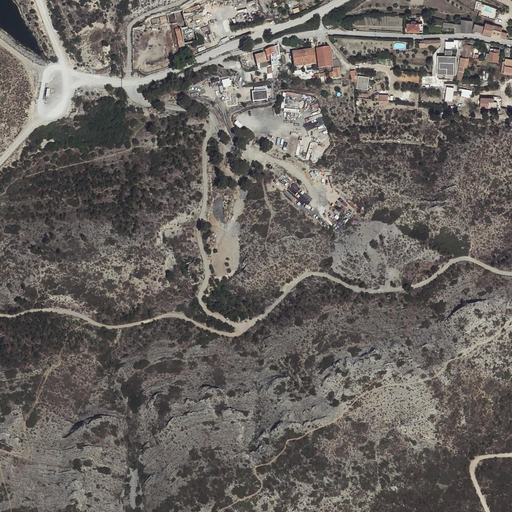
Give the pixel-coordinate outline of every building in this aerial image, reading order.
[(134,0),(138,11),(171,1),(170,0),(134,0)] [(187,35),(183,38),(184,45),(198,42),(197,34),(195,27),(193,14),(184,15),(183,11),(167,14),(169,26),(185,22),(187,29),(186,29),(187,35)] [(473,22),(461,21),(461,24),(461,33),(472,34),(473,22)] [(487,23),(486,28),(485,34),(490,36),(491,37),(500,38),(503,29),(487,23)] [(407,32),(419,32),(420,25),(417,24),(408,24),(407,24),(407,32)] [(478,33),(485,34),(486,28),(475,25),(474,32),(478,33)] [(164,36),(166,47),(173,43),(170,35),(164,36)] [(183,38),(176,41),(178,48),(185,46),(184,45),(183,38)] [(465,46),(462,59),(468,60),(471,51),(471,48),(465,46)] [(317,51),(319,69),(332,67),(330,49),(317,51)] [(315,64),(313,51),(302,52),(292,55),(294,68),(315,64)] [(490,55),(489,60),(489,62),(498,64),(500,54),(494,53),(491,52),(490,55)] [(267,65),(265,56),(263,57),(255,58),(257,67),(267,65)] [(456,57),(437,57),(437,76),(455,76),(456,57)] [(460,69),(464,70),(466,70),(468,60),(462,59),(460,69)] [(369,89),(370,75),(359,75),(358,89),(369,89)] [(230,78),(223,80),(224,85),(220,86),(221,90),(233,88),(230,78)] [(458,100),(457,83),(446,83),(447,101),(458,100)] [(255,87),(256,91),(253,91),(254,100),(268,99),(267,86),(255,87)] [(472,97),(473,90),(463,88),(462,95),(472,97)] [(295,101),(302,101),(302,93),(285,93),(285,107),(295,107),(295,101)] [(380,104),(390,105),(390,94),(380,94),(380,104)] [(481,96),(480,106),(494,106),(494,101),(489,100),(489,96),(481,96)]
